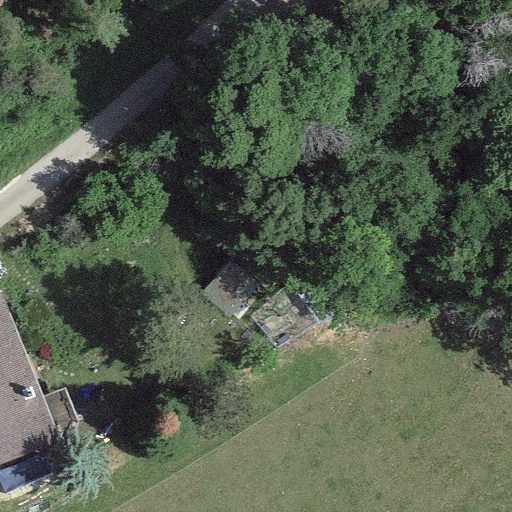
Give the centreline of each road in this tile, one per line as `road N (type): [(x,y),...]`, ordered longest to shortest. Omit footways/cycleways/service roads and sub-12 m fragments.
road 1 (unclassified): [(0,201),(246,0)]
road 2 (track): [(176,60),(476,0)]
